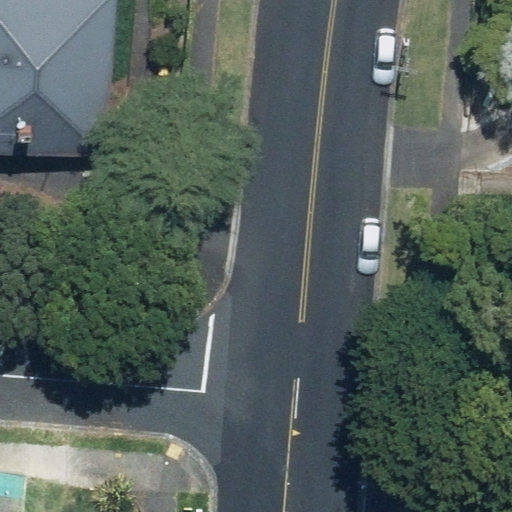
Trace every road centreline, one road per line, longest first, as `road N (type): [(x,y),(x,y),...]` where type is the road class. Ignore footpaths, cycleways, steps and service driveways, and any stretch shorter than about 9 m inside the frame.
road 1 (tertiary): [(343,0),(304,396)]
road 2 (residential): [(0,370),(304,396)]
